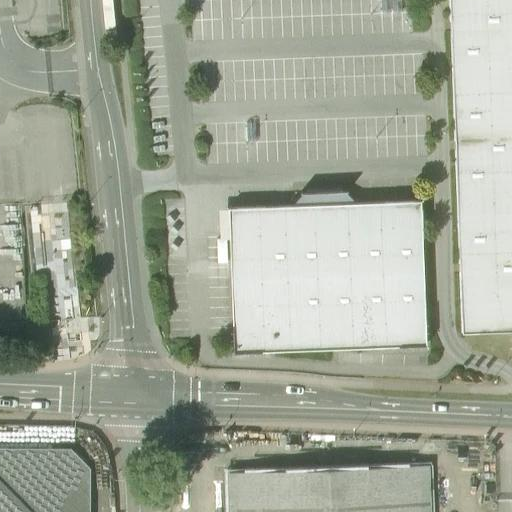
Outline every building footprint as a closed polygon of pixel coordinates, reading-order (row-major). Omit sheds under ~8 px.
[(511,0),(449,0),(462,333),(511,331),(511,0)] [(356,202),(340,188),(307,189),(292,205),(228,207),(233,352),(426,345),(421,200),(356,202)] [(70,450),(0,449),(0,480),(30,511),(87,511),(88,468),(70,450)] [(429,511),(427,465),(228,472),(229,511),(429,511)] [(30,511),(0,480),(0,511),(30,511)]
